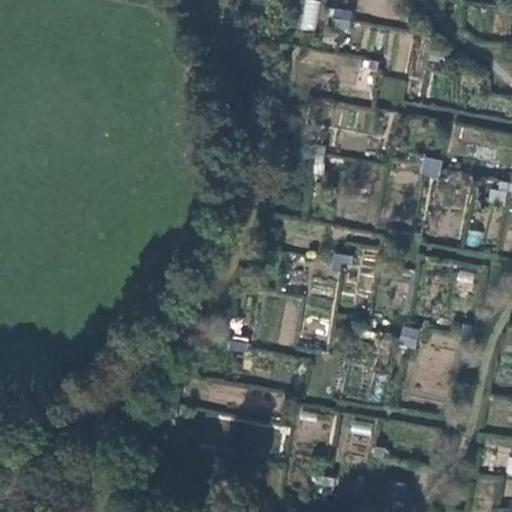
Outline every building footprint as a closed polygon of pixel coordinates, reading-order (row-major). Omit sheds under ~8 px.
[(302,0),(299,29),(316,31),(319,1),(313,0),(302,0)] [(327,25),(354,28),(355,20),(369,22),(371,7),(356,6),(356,10),(329,7),(327,25)] [(316,42),(340,47),(341,37),(318,33),(316,42)] [(434,57),(442,59),(443,51),(435,49),(434,57)] [(362,72),(383,76),(385,60),(365,57),(362,72)] [(316,173),(327,175),(333,144),(322,142),(316,173)] [(425,173),(442,176),(444,169),(455,171),(456,160),(428,155),(425,173)] [(335,269),(345,271),(347,262),(355,264),(356,255),(338,252),(335,269)] [(403,345),(420,348),(424,329),(406,326),(403,345)] [(232,349),(251,352),(252,343),(234,339),(232,349)] [(171,413),(180,415),(184,396),(174,394),(171,413)] [(350,433),(370,435),(371,422),(351,420),(350,433)] [(376,456),(385,458),(387,449),(378,447),(376,456)] [(319,483),(337,486),(339,477),(321,474),(319,483)] [(387,506),(407,510),(411,491),(390,487),(387,506)]
